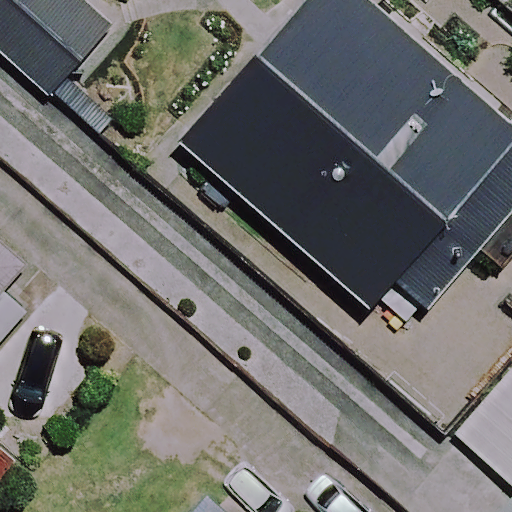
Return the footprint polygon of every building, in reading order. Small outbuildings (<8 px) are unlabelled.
[(108,23),(80,0),(0,0),(0,49),(49,92),(108,23)] [(511,211),(511,128),(356,0),(304,0),(182,149),(410,336),(511,211)] [(0,340),(41,293),(0,258),(0,340)] [(511,511),(511,377),(459,439),(511,485),(511,504),(505,511),(511,511)] [(225,511),(208,496),(194,511),(225,511)]
